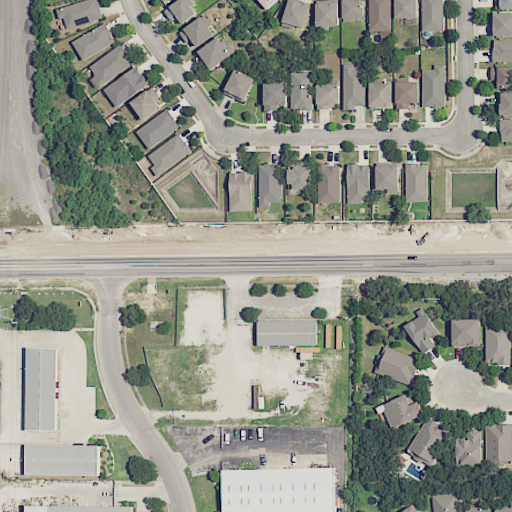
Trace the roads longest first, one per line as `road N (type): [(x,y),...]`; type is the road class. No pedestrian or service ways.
road 1 (secondary): [(0,272),(511,266)]
road 2 (residential): [(109,272),(114,372),(167,462),(184,511)]
road 3 (residential): [(465,135),(224,136)]
road 4 (residential): [(224,136),(128,0)]
road 5 (residential): [(464,0),(465,135)]
